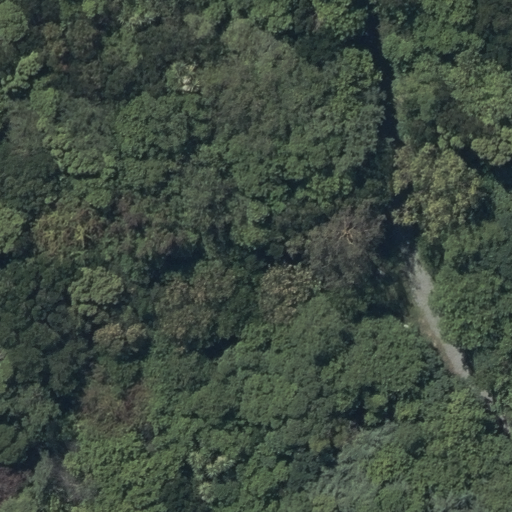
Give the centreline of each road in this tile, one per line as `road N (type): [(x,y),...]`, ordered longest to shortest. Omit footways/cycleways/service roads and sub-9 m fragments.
road 1 (track): [(511,424),(483,388),(410,246),(372,89),(374,0)]
road 2 (track): [(252,0),(280,19),(373,48)]
